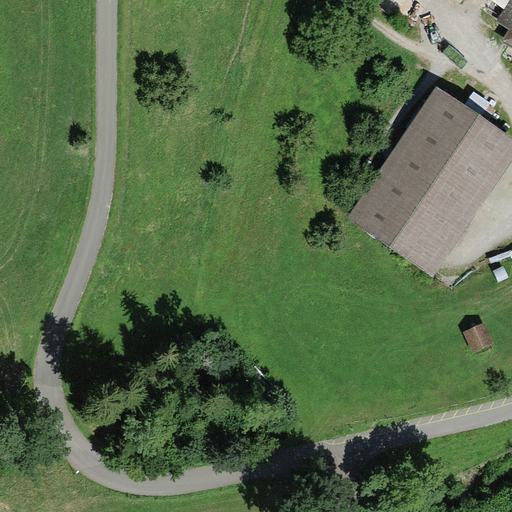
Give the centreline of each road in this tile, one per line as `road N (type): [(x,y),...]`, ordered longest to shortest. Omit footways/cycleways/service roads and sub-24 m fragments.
road 1 (residential): [(338,452),(145,478),(98,467),(64,439),(50,398),(48,354),(93,235),(109,0)]
road 2 (unclassified): [(511,398),(338,452)]
